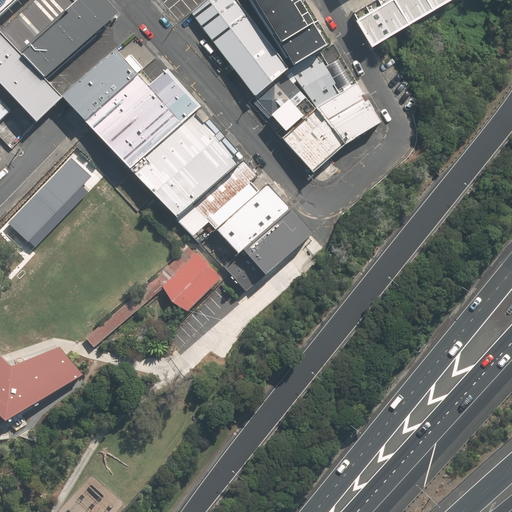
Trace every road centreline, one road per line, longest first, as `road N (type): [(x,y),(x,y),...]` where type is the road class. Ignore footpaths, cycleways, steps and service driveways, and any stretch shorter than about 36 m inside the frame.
road 1 (motorway): [(190,511),(511,111)]
road 2 (motorway): [(312,511),(511,269)]
road 3 (residential): [(321,202),(296,191),(133,0)]
road 4 (residential): [(321,202),(391,154),(400,133),(328,0)]
road 5 (motorway): [(356,511),(511,341)]
